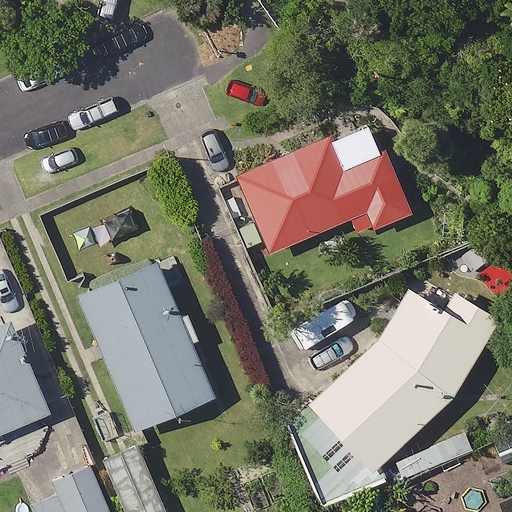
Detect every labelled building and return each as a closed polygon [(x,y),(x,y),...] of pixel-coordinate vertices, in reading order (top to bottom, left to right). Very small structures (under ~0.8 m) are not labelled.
[(344,179),(331,145),(242,179),(271,257),(361,222),(366,234),(415,215),(394,160),(344,179)] [(214,402),(161,273),(86,304),(140,433),(214,402)] [(393,488),(388,465),(465,391),(460,385),(505,342),(444,278),(379,339),(384,344),(316,409),(293,432),(329,511),(393,488)] [(0,441),(51,422),(15,331),(0,336),(0,441)] [(109,511),(90,464),(30,489),(39,511),(109,511)]
